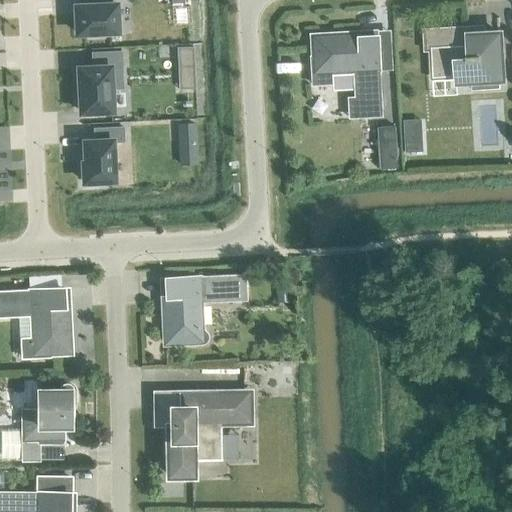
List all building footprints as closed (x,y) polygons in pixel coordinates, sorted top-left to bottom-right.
[(76,18),(75,18),(75,20),(76,20),(76,29),(75,29),(75,31),(76,31),(77,33),(88,33),(89,37),(105,36),(104,32),(116,31),(115,4),(112,4),(111,0),(86,0),(86,6),(80,6),(75,6),(76,15),(76,18)] [(502,78),(499,17),(497,17),(498,33),(466,35),(465,32),(468,32),(468,30),(451,31),(451,28),(425,30),(426,49),(431,48),(432,77),(471,75),(472,90),(500,88),(500,78),(502,78)] [(380,115),(376,36),(346,38),(346,34),(312,36),(313,56),(310,56),(311,84),(330,83),(330,71),(353,70),(354,86),(355,98),(348,98),(349,111),(348,111),(349,117),(380,115)] [(193,47),(177,47),(178,64),(193,63),(193,47)] [(79,95),(78,95),(78,97),(80,97),(80,112),(111,111),(110,88),(122,88),(121,51),(91,53),(92,67),(78,68),(79,84),(78,84),(78,85),(79,85),(79,95)] [(196,123),(178,124),(178,140),(197,140),(196,123)] [(394,126),(377,127),(377,142),(395,142),(394,126)] [(83,165),(82,165),(82,167),(83,167),(83,177),(82,177),(82,179),(83,179),(84,182),(87,181),(88,185),(104,185),(103,181),(113,180),(111,142),(123,141),(123,127),(93,128),(94,141),(84,142),(85,153),(85,163),(83,163),(83,164),(83,165)] [(421,139),(403,139),(404,152),(421,151),(421,139)] [(163,308),(165,343),(185,342),(186,344),(201,344),(204,342),(206,340),(207,337),(206,333),(204,331),(200,330),(199,302),(245,299),(244,275),(165,279),(167,308),(163,308)] [(290,284),(275,285),(276,301),(291,301),(290,284)] [(0,316),(32,315),(33,338),(21,339),(22,358),(49,356),(49,353),(69,352),(67,318),(64,318),(62,288),(0,291),(0,316)] [(293,366),(267,366),(268,389),(293,389),(293,366)] [(0,460),(25,460),(24,439),(38,439),(38,443),(63,443),(62,424),(70,424),(70,406),(73,406),(73,391),(72,387),(69,385),(66,384),(62,385),(60,387),(59,391),(37,391),(37,409),(23,409),(23,428),(0,427),(0,460)] [(248,421),(248,393),(197,394),(197,390),(169,391),(170,411),(172,410),(172,417),(172,423),(167,423),(168,475),(172,475),(175,477),(178,478),(182,478),(185,477),(188,475),(192,475),(192,460),(221,460),(220,422),(248,421)] [(68,511),(68,477),(37,476),(36,492),(0,492),(0,511),(68,511)]
